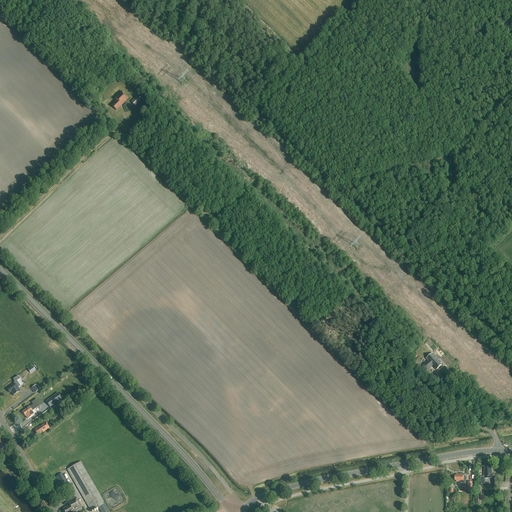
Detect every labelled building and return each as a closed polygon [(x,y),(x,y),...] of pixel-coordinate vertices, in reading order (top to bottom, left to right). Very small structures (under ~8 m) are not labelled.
[(116,111),(128,99),(122,92),(114,99),(116,101),(111,106),(116,111)] [(131,102),(135,107),(142,100),(138,95),(131,102)] [(437,358),(433,353),(426,359),(428,362),(426,363),(425,363),(422,367),(427,372),(431,369),(430,368),(432,366),(436,371),(442,365),(441,364),(442,363),(439,360),(438,360),(436,359),(437,358)] [(13,396),(20,391),(18,388),(21,387),(17,381),(20,379),(18,376),(13,380),(15,382),(14,383),(14,384),(11,386),(12,386),(7,389),(10,393),(11,393),(13,396)] [(35,394),(40,390),(36,385),(31,389),(35,394)] [(50,407),(56,403),(53,399),(47,403),(50,407)] [(36,409),(33,404),(29,407),(27,408),(27,409),(22,412),(25,416),(28,420),(34,415),(32,411),(36,409)] [(43,433),(50,428),(46,422),(34,430),(37,435),(42,432),(43,433)] [(98,508),(105,504),(81,462),(67,470),(91,511),(98,508)] [(484,473),(484,478),(492,477),(491,465),(484,466),(485,472),(484,473)] [(467,480),(467,477),(464,477),(464,474),(456,474),(456,476),(455,476),(455,481),(456,481),(456,482),(460,482),(460,483),(466,483),(466,480),(467,480)] [(74,511),(82,508),(76,497),(65,503),(67,507),(63,509),(63,511),(74,511)]
